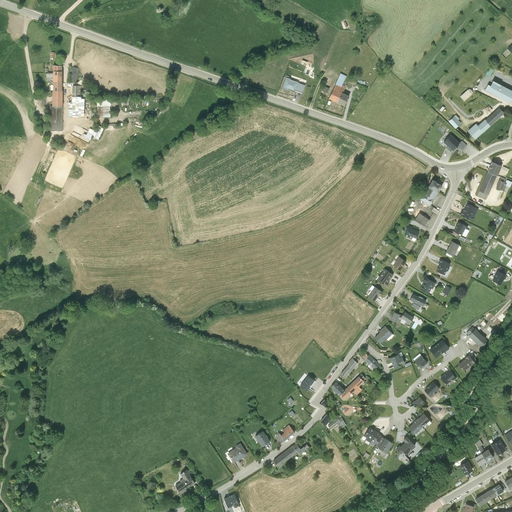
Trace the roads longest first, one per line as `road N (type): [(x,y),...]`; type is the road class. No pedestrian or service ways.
road 1 (tertiary): [(0,8),(460,178)]
road 2 (residential): [(362,354),(280,448),(176,511)]
road 3 (residential): [(460,178),(427,259),(362,354)]
road 4 (residential): [(362,354),(384,374),(399,421),(465,363)]
